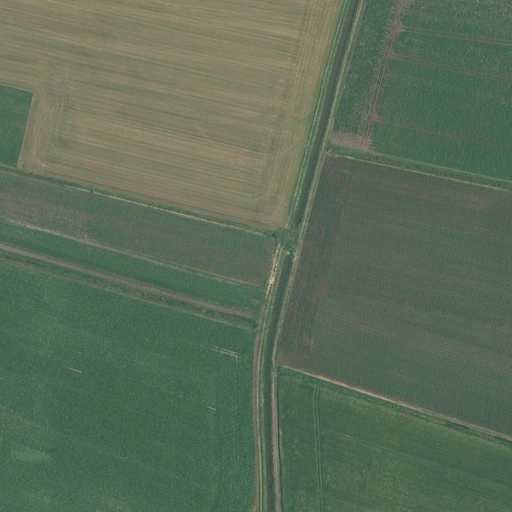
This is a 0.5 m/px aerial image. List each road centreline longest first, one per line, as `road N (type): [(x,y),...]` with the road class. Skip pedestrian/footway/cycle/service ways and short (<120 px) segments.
road 1 (track): [(258,511),(257,348),(345,0)]
road 2 (track): [(278,511),(276,353),(362,0)]
